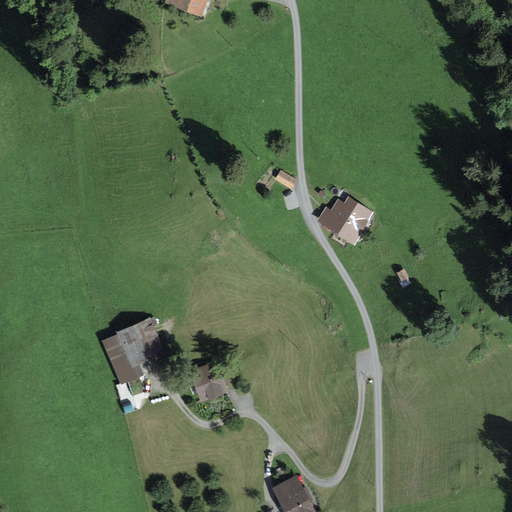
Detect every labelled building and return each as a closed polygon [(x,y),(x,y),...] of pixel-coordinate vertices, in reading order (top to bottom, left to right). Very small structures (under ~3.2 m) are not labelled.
[(186,0),(185,5),(169,0),(166,0),(158,27),(194,39),(203,12),(213,15),(218,0),(199,0),(198,0),(186,0)] [(280,170),(275,180),(291,189),(297,179),(280,170)] [(375,212),(348,195),(344,202),(338,198),(331,210),(326,207),(318,221),(355,244),(375,212)] [(110,343),(126,377),(160,361),(143,327),(110,343)] [(224,398),(211,368),(183,381),(196,411),(224,398)] [(316,511),(296,474),(272,487),(285,511),(316,511)]
